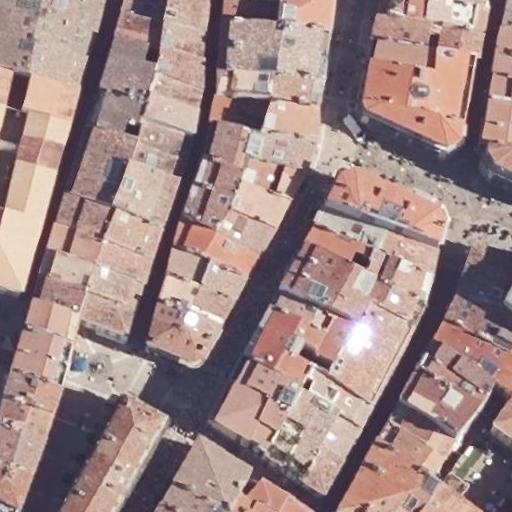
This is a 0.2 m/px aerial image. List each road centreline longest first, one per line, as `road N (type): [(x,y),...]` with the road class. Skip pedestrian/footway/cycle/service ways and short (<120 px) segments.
road 1 (residential): [(216,0),(186,184),(132,352),(209,390)]
road 2 (residential): [(108,0),(17,326)]
road 3 (residential): [(327,511),(425,335),(458,207)]
road 4 (residential): [(209,390),(338,152)]
road 5 (residential): [(458,207),(496,0)]
road 6 (residential): [(338,152),(359,0)]
road 7 (residential): [(191,423),(313,511)]
road 8 (residential): [(338,152),(458,207)]
